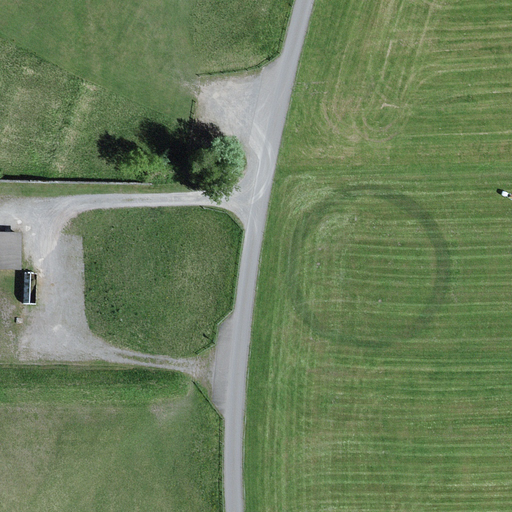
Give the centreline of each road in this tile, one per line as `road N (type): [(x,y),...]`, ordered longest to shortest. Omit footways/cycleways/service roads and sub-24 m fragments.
road 1 (residential): [(306,0),(257,198),(234,376),(235,511)]
road 2 (track): [(257,198),(71,204),(51,226),(48,307),(70,341),(234,376)]
